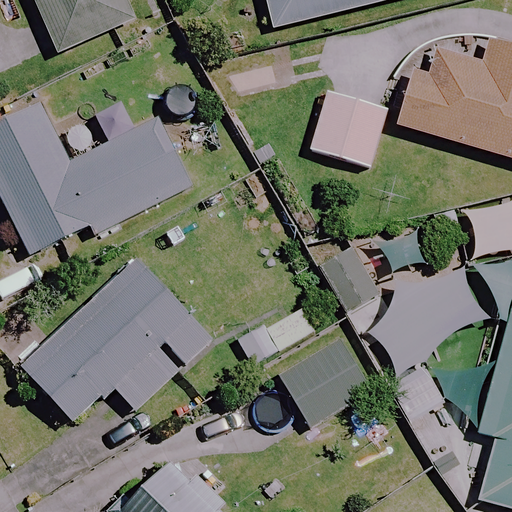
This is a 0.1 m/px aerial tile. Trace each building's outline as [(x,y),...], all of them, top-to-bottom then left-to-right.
[(137,27),(126,0),(33,0),(57,58),(137,27)] [(267,0),(275,33),(412,0),(267,0)] [(511,39),(500,36),(494,53),(440,35),(428,70),(417,66),(396,128),(511,166),(511,39)] [(389,113),(329,96),(312,156),(373,173),(389,113)] [(69,166),(39,101),(0,118),(0,190),(31,259),(94,231),(98,241),(197,196),(164,123),(69,166)] [(448,286),(411,233),(384,252),(405,283),(377,303),(389,320),(369,334),(400,379),(488,318),(460,277),(448,286)] [(380,294),(347,242),(313,263),(345,315),(380,294)] [(213,344),(141,267),(26,373),(75,426),(115,390),(137,414),(213,344)] [(316,337),(303,313),(268,332),(281,356),(316,337)] [(511,511),(511,315),(479,438),(490,441),(473,505),(500,511),(511,511)] [(383,391),(350,334),(279,376),(311,432),(383,391)] [(442,401),(426,373),(393,392),(409,419),(442,401)] [(212,511),(174,471),(131,511),(212,511)]
